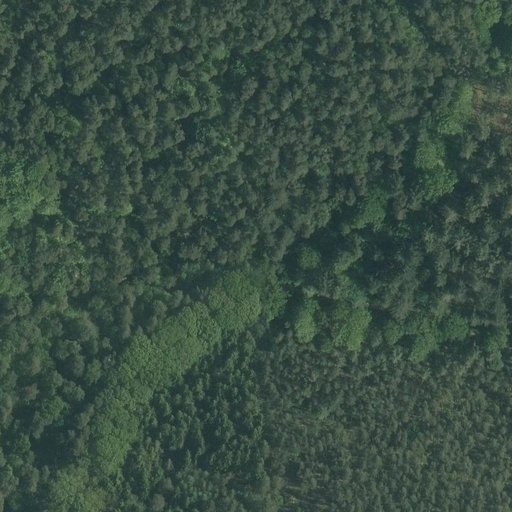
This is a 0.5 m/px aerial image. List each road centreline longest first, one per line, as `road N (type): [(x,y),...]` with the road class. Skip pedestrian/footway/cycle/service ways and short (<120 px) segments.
road 1 (tertiary): [(0,335),(236,288),(271,265),(430,120),(505,0)]
road 2 (track): [(66,511),(126,396),(156,365),(270,287)]
road 3 (track): [(511,324),(270,287)]
